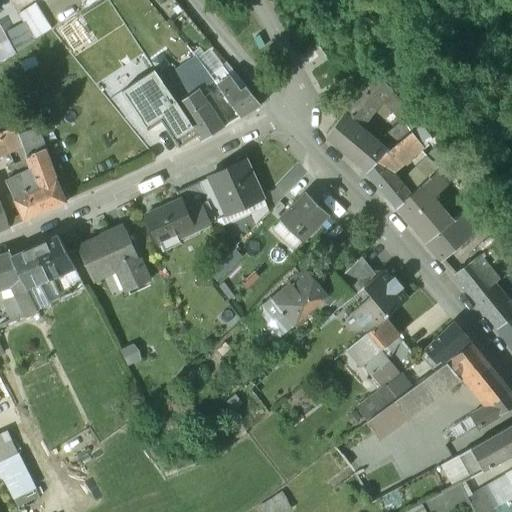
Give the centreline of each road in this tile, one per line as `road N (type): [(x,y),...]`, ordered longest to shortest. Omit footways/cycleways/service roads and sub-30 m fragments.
road 1 (residential): [(283,121),(511,376)]
road 2 (residential): [(283,121),(0,240)]
road 3 (residential): [(283,121),(189,0)]
